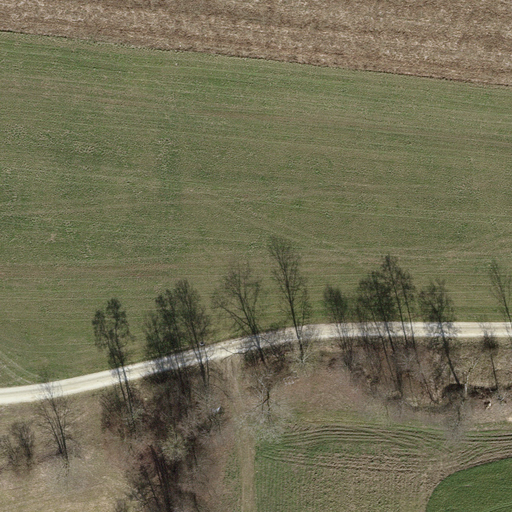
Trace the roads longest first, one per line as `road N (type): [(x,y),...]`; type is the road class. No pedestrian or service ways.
road 1 (track): [(0,395),(69,386),(291,331),(511,327)]
road 2 (track): [(246,511),(246,447),(225,347)]
